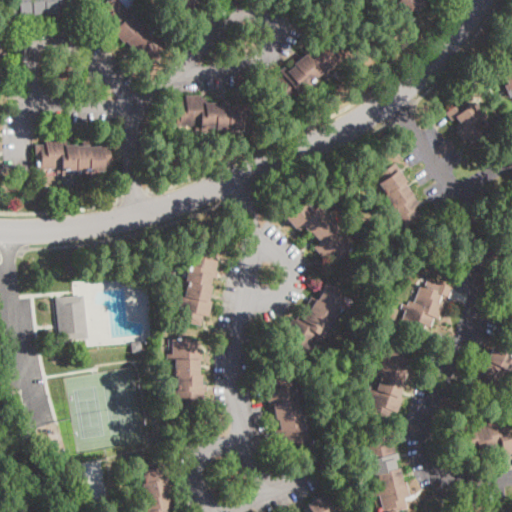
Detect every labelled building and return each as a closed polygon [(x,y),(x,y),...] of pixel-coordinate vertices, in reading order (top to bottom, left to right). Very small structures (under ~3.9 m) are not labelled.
[(84,0),(86,10),(76,12),(76,18),(62,20),(61,17),(56,18),(55,13),(45,15),(45,12),(39,13),(40,19),(33,20),(33,13),(26,14),(26,15),(12,17),(10,0),(84,0)] [(108,0),(125,0),(152,29),(153,27),(156,31),(159,29),(163,33),(160,37),(171,49),(153,65),(150,63),(145,58),(139,63),(128,51),(131,48),(126,41),(124,43),(113,32),(110,34),(100,23),(104,19),(96,11),(108,0)] [(203,0),(198,5),(197,4),(187,13),(184,10),(179,15),(172,8),(177,3),(174,0),(203,0)] [(430,0),(418,12),(413,6),(406,13),(401,7),(396,12),(392,8),(400,0),(430,0)] [(327,39),(344,60),(285,108),(270,89),(276,84),(273,80),(284,71),(287,74),(311,55),(307,50),(316,43),(319,46),(327,39)] [(511,91),(511,89),(507,91),(505,85),(508,84),(499,62),(511,56),(511,91)] [(201,96),(201,98),(206,98),(206,103),(216,103),(216,104),(229,104),(229,105),(249,104),(250,125),(242,125),(242,131),(228,131),(228,129),(215,129),(215,127),(195,128),(195,126),(175,127),(174,102),(186,102),(186,96),(201,96)] [(460,101),(465,108),(473,102),(478,109),(483,105),(486,110),(484,111),(487,115),(484,118),(493,130),(473,145),(467,136),(462,140),(455,132),(458,129),(455,126),(460,122),(456,118),(452,121),(445,112),(460,101)] [(60,139),(60,140),(66,140),(66,145),(76,145),(77,147),(82,147),(81,141),(88,140),(88,146),(110,145),(111,165),(104,166),(104,171),(85,172),(85,171),(77,172),(77,170),(56,171),(56,169),(36,170),(35,145),(46,144),(46,138),(60,137),(60,139)] [(421,215),(400,229),(394,219),(390,221),(385,212),(389,210),(381,199),(382,198),(379,193),(383,190),(378,183),(381,181),(377,175),(395,163),(403,175),(401,176),(419,204),(415,206),(421,215)] [(295,200),(300,205),(304,201),(312,211),(320,203),(329,212),(330,211),(339,219),(338,221),(344,228),(340,231),(353,245),(335,263),(329,256),(325,260),(313,247),(319,242),(304,226),(299,232),(290,222),(288,224),(279,213),(294,199),(295,200)] [(215,250),(213,256),(212,260),(217,261),(215,271),(218,271),(216,278),(212,277),(210,286),(212,286),(208,300),(213,301),(210,317),(203,315),(200,325),(177,320),(181,300),(176,299),(177,294),(184,296),(186,287),(181,285),(182,279),(185,280),(189,265),(184,264),(186,252),(189,252),(191,244),(215,250)] [(425,281),(434,284),(435,281),(452,287),(449,297),(442,294),(439,302),(444,304),(439,319),(434,317),(430,327),(426,325),(422,334),(400,326),(405,310),(402,309),(405,300),(413,303),(420,284),(423,285),(425,281)] [(340,299),(345,302),(337,314),(336,313),(329,324),(328,323),(320,337),(317,335),(308,351),(282,336),(292,318),(295,320),(298,315),(302,318),(307,309),(308,310),(311,305),(307,303),(310,296),(317,300),(323,289),(322,288),(326,282),(344,293),(340,299)] [(85,338),(59,341),(55,298),(83,295),(88,338),(85,338)] [(202,350),(202,361),(199,361),(198,375),(201,375),(201,385),(206,385),(206,392),(204,392),(204,412),(173,412),(174,385),(177,385),(177,376),(166,376),(166,369),(175,369),(175,360),(166,360),(166,354),(171,354),(172,338),(196,339),(196,349),(202,350)] [(142,352),(132,352),(131,342),(141,341),(142,352)] [(405,349),(403,355),(407,357),(403,367),(409,369),(399,397),(403,398),(398,412),(393,411),(390,420),(366,412),(372,393),(368,392),(370,384),(377,387),(380,378),(375,376),(376,374),(371,372),(373,365),(378,367),(385,349),(391,351),(394,345),(405,349)] [(511,357),(511,362),(508,370),(507,371),(505,370),(495,391),(484,386),(481,394),(464,385),(468,376),(475,379),(479,371),(474,368),(480,355),(487,359),(492,348),(511,357)] [(296,390),(297,394),(302,393),(303,401),(297,403),(299,414),(301,414),(302,419),(305,419),(307,429),(312,428),(313,432),(308,433),(311,450),(287,454),(285,444),(277,446),(273,429),(279,428),(277,420),(274,420),(272,405),(268,406),(263,380),(293,374),(296,390)] [(23,419),(18,420),(14,405),(24,403),(28,418),(23,419)] [(469,418),(471,423),(476,422),(477,427),(496,421),(497,427),(505,424),(511,446),(511,453),(505,455),(501,445),(493,448),(495,453),(481,457),(480,452),(469,455),(467,450),(458,453),(450,430),(465,425),(463,420),(469,418)] [(387,443),(387,444),(392,443),(394,453),(397,452),(399,459),(395,460),(396,468),(398,468),(402,482),(406,481),(410,497),(404,498),(406,508),(391,511),(383,511),(379,495),(373,496),(372,490),(380,488),(378,480),(372,482),(370,475),(374,474),(372,466),(366,468),(364,462),(362,463),(360,457),(365,456),(361,440),(385,435),(387,443)] [(167,495),(168,501),(173,500),(174,506),(167,508),(167,511),(138,511),(138,508),(143,507),(142,501),(139,502),(137,495),(139,494),(137,486),(139,486),(138,479),(141,479),(139,471),(145,469),(144,462),(164,458),(168,479),(166,479),(169,495),(167,495)] [(309,511),(311,511),(307,503),(325,493),(335,511),(333,511),(309,511)]
